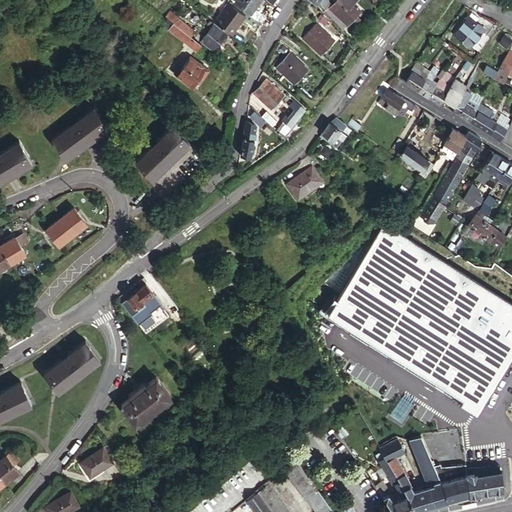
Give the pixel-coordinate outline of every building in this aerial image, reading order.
[(236,7),(229,1),(227,0),(213,20),(230,33),(244,12),(236,7)] [(230,0),(229,1),(236,7),(238,4),(251,13),(255,8),(260,0),(230,0)] [(337,0),(330,8),(335,13),(335,14),(346,24),(351,19),(355,23),(359,18),(355,15),(359,9),(352,3),(355,0),(337,0)] [(261,24),(267,16),(255,8),(251,13),(249,16),(261,24)] [(177,17),(178,17),(169,10),(165,15),(174,22),(177,17)] [(261,24),(249,16),(244,22),(256,30),(261,24)] [(470,48),(486,30),(471,16),(455,34),(470,48)] [(174,22),(173,23),(177,27),(182,20),(177,17),(174,22)] [(195,30),(182,20),(177,27),(191,36),(195,30)] [(177,27),(173,23),(168,30),(196,51),(201,44),(191,36),(177,27)] [(319,53),(333,38),(321,28),(315,23),(303,38),(308,43),(308,44),(319,53)] [(225,32),(213,24),(201,41),(213,50),(225,32)] [(457,54),(459,52),(449,44),(446,47),(457,54)] [(462,54),(459,52),(457,54),(444,73),(449,76),(461,57),(462,54)] [(293,84),(306,68),(295,58),(294,59),(288,54),(276,68),(282,73),(281,73),(293,84)] [(197,83),(208,69),(191,55),(180,68),(178,66),(174,71),(191,85),(194,81),(197,83)] [(427,72),(429,70),(415,62),(413,65),(410,70),(412,72),(423,79),(427,72)] [(495,74),(497,69),(486,63),(483,68),(495,74)] [(427,72),(434,76),(438,69),(432,65),(429,70),(427,72)] [(412,72),(405,82),(417,89),(423,79),(412,72)] [(423,79),(417,89),(416,91),(427,97),(439,80),(434,76),(427,72),(423,79)] [(445,83),(447,80),(449,76),(444,73),(439,80),(445,83)] [(159,78),(153,84),(178,109),(184,104),(159,78)] [(284,94),(265,78),(252,93),(258,98),(270,109),(284,94)] [(389,84),(381,80),(370,98),(378,102),(381,97),(386,89),(389,84)] [(439,80),(427,97),(439,104),(442,99),(450,86),(445,83),(439,80)] [(458,86),(452,83),(450,86),(442,99),(449,102),(458,86)] [(464,89),(458,86),(449,102),(455,106),(458,100),(464,89)] [(403,98),(386,89),(381,97),(398,106),(403,98)] [(470,92),(464,89),(458,100),(464,104),(467,99),(470,92)] [(381,97),(378,102),(394,112),(398,106),(381,97)] [(411,102),(403,98),(398,106),(394,112),(402,117),(407,108),(411,110),(414,105),(411,102)] [(467,99),(464,104),(475,110),(477,105),(467,99)] [(455,106),(452,110),(468,120),(475,110),(464,104),(458,100),(455,106)] [(282,138),(304,110),(294,101),(290,106),(295,110),(288,119),(285,117),(275,130),(278,132),(282,138)] [(477,105),(475,110),(489,119),(494,111),(480,101),(477,105)] [(107,126),(93,108),(52,139),(65,158),(107,126)] [(434,117),(423,110),(419,117),(430,124),(433,119),(434,117)] [(475,110),(468,120),(499,139),(500,139),(506,129),(489,119),(475,110)] [(265,111),(261,117),(271,126),(276,120),(265,111)] [(263,120),(252,112),(248,118),(258,126),(263,120)] [(351,119),(347,125),(354,130),(358,124),(351,119)] [(329,121),(321,132),(332,139),(340,128),(329,121)] [(241,152),(239,157),(250,158),(251,154),(255,126),(245,124),(241,152)] [(173,125),(136,161),(152,177),(189,141),(173,125)] [(462,141),(465,135),(451,128),(443,142),(455,148),(457,149),(457,148),(462,141)] [(467,130),(465,135),(462,141),(463,142),(475,149),(479,143),(481,138),(467,130)] [(321,132),(314,143),(325,150),(332,139),(321,132)] [(399,150),(404,141),(399,138),(394,147),(399,150)] [(0,180),(31,161),(18,142),(0,153),(0,180)] [(443,142),(440,148),(452,154),(455,148),(443,142)] [(475,149),(463,142),(459,149),(471,157),(475,149)] [(418,172),(422,175),(424,176),(433,162),(406,144),(400,153),(409,159),(414,163),(422,168),(418,172)] [(486,157),(491,150),(486,148),(482,155),(486,157)] [(455,155),(467,163),(471,157),(459,149),(455,155)] [(500,156),(491,150),(486,157),(481,165),(487,169),(490,171),(500,156)] [(455,155),(451,163),(463,170),(467,163),(455,155)] [(498,176),(508,161),(500,156),(490,171),(488,175),(496,180),(496,179),(498,176)] [(511,163),(508,161),(498,176),(507,181),(511,173),(511,163)] [(451,163),(445,174),(457,181),(463,170),(451,163)] [(286,183),(297,198),(322,179),(311,165),(286,183)] [(481,179),(487,169),(481,165),(478,170),(475,176),(478,177),(481,179)] [(490,171),(487,169),(481,179),(478,177),(477,179),(483,183),(486,178),(488,175),(490,171)] [(457,181),(445,174),(438,186),(450,193),(457,181)] [(496,180),(488,175),(486,178),(494,183),(496,180)] [(498,176),(496,179),(503,183),(500,185),(503,187),(507,181),(498,176)] [(438,186),(434,193),(446,200),(450,193),(438,186)] [(466,192),(475,198),(479,191),(470,186),(466,192)] [(466,192),(463,199),(471,204),(475,198),(466,192)] [(446,200),(434,193),(429,201),(441,209),(446,200)] [(483,213),(485,215),(495,200),(487,195),(482,202),(478,210),(483,213)] [(478,210),(482,202),(475,198),(471,204),(473,206),(478,210)] [(441,209),(429,201),(421,215),(433,222),(440,211),(441,209)] [(73,207),(60,217),(65,225),(71,232),(72,234),(86,222),(73,207)] [(502,242),(506,235),(489,223),(481,217),(475,214),(467,225),(471,228),(489,241),(501,248),(503,244),(502,242)] [(60,217),(46,228),(59,245),(72,234),(71,232),(65,225),(60,217)] [(360,340),(477,412),(511,355),(511,303),(384,225),(332,308),(326,319),(360,340)] [(0,245),(10,262),(25,253),(14,236),(0,244),(0,245)] [(0,268),(10,262),(0,245),(0,268)] [(145,283),(138,289),(134,292),(128,297),(131,300),(135,305),(147,296),(152,292),(145,283)] [(150,300),(147,296),(135,305),(138,310),(150,300)] [(142,319),(147,325),(153,320),(156,323),(169,311),(160,302),(142,319)] [(99,358),(85,340),(43,371),(58,390),(99,358)] [(170,393),(155,375),(140,387),(135,391),(120,404),(135,423),(170,393)] [(0,415),(30,402),(21,382),(0,390),(0,415)] [(354,437),(340,419),(333,423),(346,442),(354,437)] [(435,504),(448,500),(440,480),(434,464),(431,456),(422,433),(409,438),(427,486),(435,504)] [(379,447),(385,458),(417,511),(427,507),(421,489),(414,492),(411,486),(412,485),(396,456),(405,451),(398,438),(392,441),(379,447)] [(111,461),(102,446),(79,461),(88,474),(111,461)] [(0,474),(5,480),(18,470),(6,454),(0,458),(0,474)] [(413,511),(417,511),(385,458),(380,461),(392,481),(391,481),(397,491),(392,494),(382,481),(375,485),(393,511),(413,511)] [(316,490),(295,459),(283,468),(305,499),(306,498),(316,490)] [(440,480),(448,500),(463,496),(468,495),(466,474),(465,469),(465,466),(465,464),(448,465),(441,465),(440,463),(434,464),(440,480)] [(465,469),(466,474),(468,495),(483,492),(499,490),(502,490),(501,475),(500,471),(498,471),(498,466),(465,469)] [(289,511),(268,483),(257,492),(271,511),(289,511)] [(427,507),(435,504),(427,486),(421,489),(427,507)] [(316,490),(306,498),(312,506),(315,503),(313,501),(316,499),(314,497),(319,494),(316,490)] [(65,511),(78,505),(70,491),(46,504),(49,511),(65,511)] [(271,511),(257,492),(247,500),(256,511),(271,511)] [(312,506),(314,509),(325,503),(319,494),(314,497),(316,499),(317,502),(315,503),(312,506)] [(325,503),(314,509),(313,510),(314,511),(327,511),(330,510),(325,503)]
